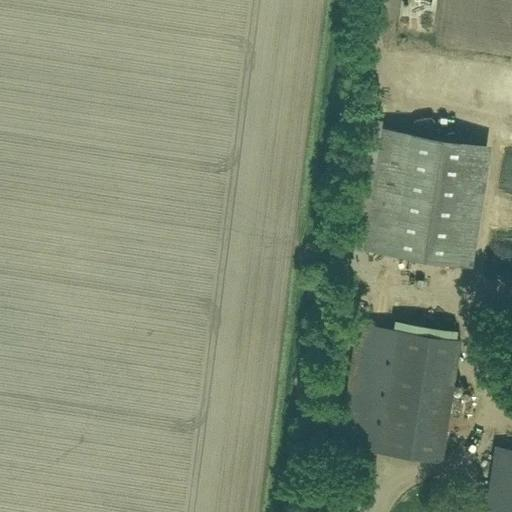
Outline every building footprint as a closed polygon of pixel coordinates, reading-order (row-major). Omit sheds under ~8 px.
[(407,0),(404,28),(436,33),(440,0),(407,0)] [(426,65),(420,94),(511,113),(511,67),(439,52),(436,67),(426,65)] [(484,135),(381,119),(363,239),(466,255),(484,135)] [(511,204),(500,201),(494,222),(511,227),(511,223),(511,204)] [(454,329),(352,313),(333,440),(435,455),(454,329)] [(511,511),(511,444),(495,442),(484,511),(511,511)] [(348,511),(354,482),(327,476),(320,511),(348,511)]
